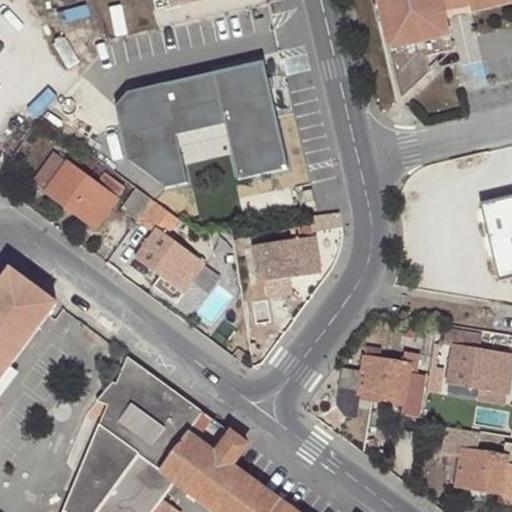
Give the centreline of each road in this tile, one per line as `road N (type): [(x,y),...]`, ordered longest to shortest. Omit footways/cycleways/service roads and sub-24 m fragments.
road 1 (residential): [(263,412),(7,239),(0,249)]
road 2 (residential): [(357,156),(367,256),(263,412)]
road 3 (residential): [(393,511),(263,412)]
road 4 (residential): [(321,0),(357,156)]
road 5 (residential): [(357,156),(511,124)]
